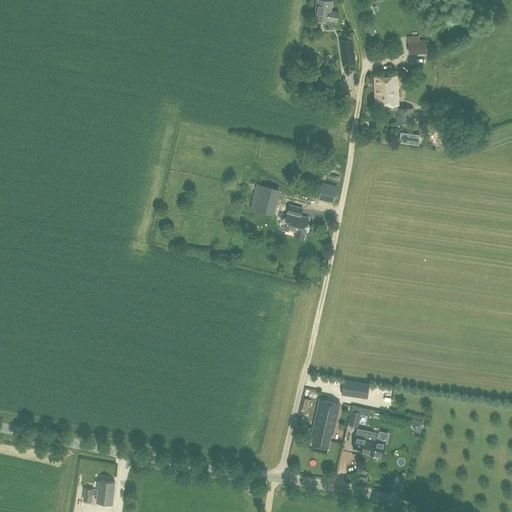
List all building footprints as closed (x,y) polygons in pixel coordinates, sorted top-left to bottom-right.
[(333,0),(331,0),(316,0),(314,20),(338,22),(339,11),(332,11),(333,0)] [(408,54),(427,52),(426,39),(419,40),(419,35),(407,36),(408,54)] [(352,46),(340,48),(342,64),(354,63),(352,46)] [(376,104),(398,103),(397,75),(375,77),(376,104)] [(413,108),(396,108),(396,124),(413,124),(413,108)] [(367,139),(369,127),(361,125),(358,138),(367,139)] [(259,184),(257,191),(271,194),(272,187),(259,184)] [(321,184),(318,199),(334,203),(338,188),(321,184)] [(277,199),(264,196),(260,211),(274,214),(277,199)] [(296,233),(295,236),(304,238),(309,218),(301,216),(303,209),(289,205),(283,230),(296,233)] [(341,395),(367,398),(369,383),(343,379),(341,395)] [(315,421),(316,421),(311,444),(328,447),(332,432),(334,433),(340,404),(320,399),(315,421)] [(351,410),(348,424),(358,426),(361,412),(351,410)] [(352,448),(361,450),(361,452),(382,457),(385,442),(378,440),(380,433),(357,428),(352,448)] [(92,489),(85,488),(83,500),(91,501),(92,494),(97,494),(96,502),(113,504),(115,481),(99,479),(99,481),(96,481),(96,487),(98,487),(98,489),(92,488),(92,489)]
